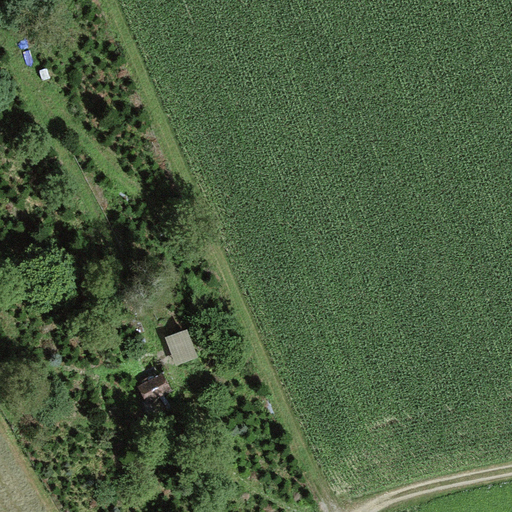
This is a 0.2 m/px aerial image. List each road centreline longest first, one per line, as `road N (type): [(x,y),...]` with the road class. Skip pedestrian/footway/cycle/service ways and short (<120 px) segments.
road 1 (track): [(330,511),(111,0)]
road 2 (track): [(511,469),(390,493),(356,511)]
